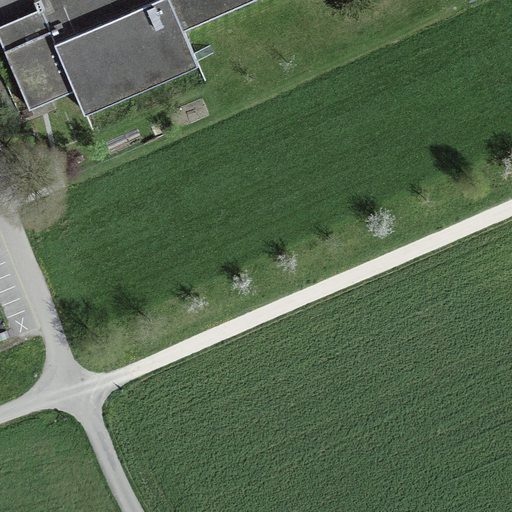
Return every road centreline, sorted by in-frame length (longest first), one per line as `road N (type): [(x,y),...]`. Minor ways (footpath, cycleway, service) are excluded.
road 1 (track): [(511,207),(133,373),(72,392)]
road 2 (residential): [(72,392),(0,207)]
road 3 (unclassified): [(72,392),(132,511)]
